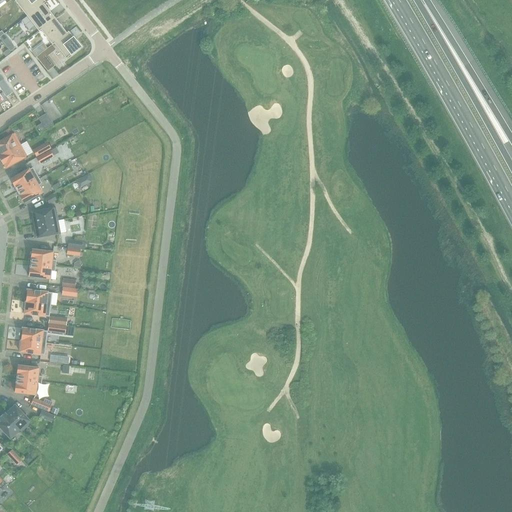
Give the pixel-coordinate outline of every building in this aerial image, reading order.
[(43,0),(14,0),(26,16),(45,1),(43,0)] [(45,1),(26,16),(38,31),(54,18),(43,3),(45,2),(45,1)] [(54,18),(38,31),(40,29),(52,44),(68,31),(66,32),(54,18)] [(68,31),(52,44),(54,43),(65,58),(80,47),(68,31)] [(38,47),(32,52),(35,56),(42,51),(38,47)] [(43,51),(36,57),(47,71),(54,65),(43,51)] [(4,91),(2,92),(5,97),(12,92),(9,88),(4,91)] [(41,123),(36,126),(40,132),(53,125),(46,113),(37,118),(41,123)] [(0,155),(20,144),(14,133),(0,140),(0,155)] [(36,156),(50,148),(46,142),(32,150),(36,156)] [(26,156),(20,144),(0,155),(0,161),(2,164),(4,163),(6,167),(26,156)] [(49,151),(37,158),(40,163),(52,156),(49,151)] [(10,179),(16,191),(39,178),(36,173),(36,174),(32,167),(29,169),(28,168),(10,179)] [(39,178),(16,191),(23,203),(41,192),(38,185),(41,183),(39,178)] [(57,183),(48,187),(51,193),(60,188),(64,186),(60,181),(57,183)] [(53,194),(46,198),(48,203),(56,200),(53,194)] [(55,207),(32,212),(33,216),(31,216),(32,225),(58,220),(55,207)] [(60,233),(58,220),(32,225),(34,234),(36,233),(37,237),(60,233)] [(68,239),(67,246),(81,248),(82,241),(68,239)] [(31,249),(30,263),(55,266),(56,260),(51,260),(52,251),(31,249)] [(55,266),(30,263),(28,276),(49,279),(50,271),(54,271),(55,266)] [(63,279),(62,286),(75,287),(75,280),(63,279)] [(62,287),(61,294),(69,295),(70,288),(62,287)] [(27,290),(25,301),(50,304),(51,293),(39,291),(34,290),(27,290)] [(50,304),(25,301),(25,302),(23,302),(23,308),(24,308),(24,313),(31,314),(36,315),(49,316),(50,304)] [(52,316),(51,324),(65,326),(66,318),(52,316)] [(47,331),(46,333),(51,333),(52,331),(65,333),(65,326),(51,324),(48,324),(47,331)] [(22,328),(20,340),(45,343),(46,333),(47,331),(35,329),(29,328),(29,329),(22,328)] [(45,343),(20,340),(19,340),(18,347),(20,347),(19,351),(26,352),(26,353),(32,353),(44,354),(45,343)] [(17,365),(16,378),(41,381),(42,376),(37,375),(38,367),(17,365)] [(41,381),(16,378),(14,392),(35,395),(35,394),(39,394),(40,387),(41,381)] [(34,398),(31,405),(49,412),(52,405),(34,398)] [(10,406),(3,412),(19,429),(18,429),(21,432),(30,422),(14,405),(11,408),(10,406)] [(41,410),(39,417),(51,422),(53,415),(41,410)] [(19,429),(3,412),(0,415),(0,427),(9,438),(18,429),(19,429)] [(11,449),(6,454),(16,465),(21,460),(11,449)]
